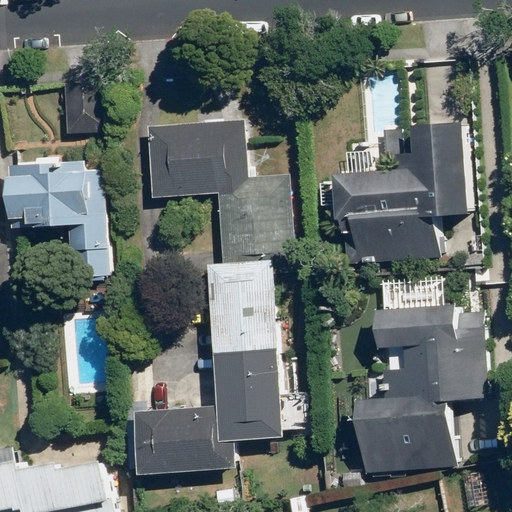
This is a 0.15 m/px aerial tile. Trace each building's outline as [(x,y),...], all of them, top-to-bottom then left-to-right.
[(111,80),(67,82),(69,132),(113,130),(111,80)] [(226,403),(145,408),(148,472),(247,466),(246,438),(293,436),(292,427),(319,425),(317,389),(290,391),(283,273),(303,272),(297,174),(253,177),(249,119),(155,125),(159,195),(224,191),(228,263),(217,264),(226,403)] [(407,170),(348,174),(351,231),(363,230),(365,262),(451,256),(448,212),(484,210),(478,123),(427,126),(428,152),(405,153),(407,170)] [(90,159),(16,163),(20,227),(76,224),(78,275),(114,274),(109,169),(91,170),(90,159)] [(394,395),(364,398),(372,472),(464,463),(458,398),(497,394),(489,311),(464,313),(462,301),(385,309),(394,395)] [(0,511),(124,511),(113,456),(68,465),(67,458),(29,466),(27,456),(0,461),(0,511)]
